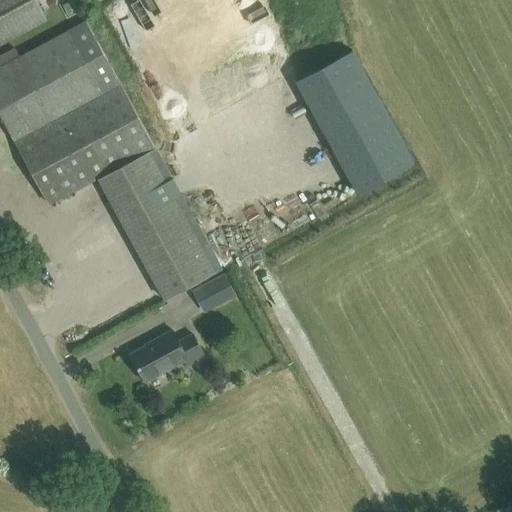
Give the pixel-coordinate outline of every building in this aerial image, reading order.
[(36,0),(0,0),(0,45),(47,20),(36,0)] [(0,54),(0,105),(52,202),(97,178),(164,301),(221,269),(154,147),(85,21),(20,56),(15,47),(0,54)] [(85,262),(113,252),(101,217),(89,222),(82,201),(65,207),(72,228),(85,262)] [(192,291),(205,313),(236,295),(223,273),(192,291)] [(206,356),(194,333),(180,340),(174,329),(154,339),(154,341),(132,353),(147,381),(186,360),(189,365),(206,356)]
